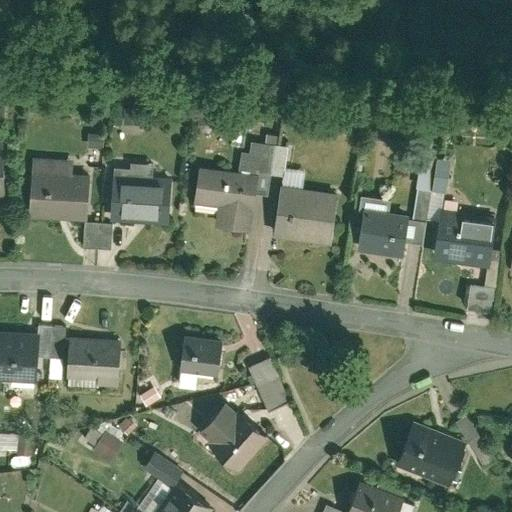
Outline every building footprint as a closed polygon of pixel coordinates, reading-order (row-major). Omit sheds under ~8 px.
[(207,111),(199,115),(197,123),(201,130),(209,132),(216,129),(218,120),(214,114),(207,111)] [(241,172),(256,174),(263,142),(248,139),(241,172)] [(283,175),(285,165),(288,146),(277,144),(272,173),(283,175)] [(440,152),(434,188),(445,190),(451,191),(457,154),(440,152)] [(34,154),(31,216),(89,218),(91,172),(75,172),(76,156),(34,154)] [(113,169),(111,222),(169,224),(172,176),(154,175),(154,165),(131,164),(131,170),(113,169)] [(282,181),(305,185),(307,169),(285,165),(283,175),(282,181)] [(241,172),(200,167),(195,203),(217,206),(214,225),(251,230),(258,174),(256,174),(241,172)] [(305,185),(282,181),(272,234),(328,244),(338,191),(305,185)] [(426,217),(431,187),(418,185),(413,217),(426,219),(426,217)] [(426,217),(440,220),(442,206),(445,190),(434,188),(431,187),(426,217)] [(364,209),(356,246),(402,255),(410,213),(388,209),(390,200),(363,194),(360,208),(364,209)] [(497,215),(442,206),(440,220),(433,259),(488,268),(497,215)] [(102,221),(88,221),(87,247),(100,248),(102,221)] [(116,222),(102,221),(100,248),(114,249),(116,222)] [(483,278),(479,305),(504,308),(510,258),(503,258),(501,280),(483,278)] [(61,305),(50,305),(50,322),(61,322),(61,305)] [(36,338),(41,338),(40,356),(49,356),(51,327),(37,326),(36,338)] [(64,327),(51,327),(49,356),(63,357),(63,347),(68,348),(68,342),(64,342),(64,327)] [(36,338),(0,335),(0,380),(39,382),(40,356),(41,338),(36,338)] [(222,340),(184,336),(181,373),(218,376),(222,340)] [(68,339),(68,342),(68,348),(65,386),(118,389),(120,342),(68,339)] [(61,360),(49,359),(48,381),(60,381),(61,360)] [(268,359),(247,368),(267,414),(288,405),(268,359)] [(153,388),(138,397),(144,409),(160,400),(153,388)] [(239,473),(269,437),(238,412),(236,414),(224,403),(198,434),(210,445),(208,448),(239,473)] [(485,444),(468,415),(456,422),(474,451),(485,444)] [(117,427),(126,437),(136,427),(127,417),(117,427)] [(414,421),(397,465),(448,485),(465,441),(414,421)] [(104,433),(120,444),(124,437),(108,427),(104,433)] [(83,438),(96,446),(102,437),(89,429),(83,438)] [(96,446),(92,452),(110,464),(122,445),(120,444),(104,433),(102,437),(96,446)] [(32,441),(16,441),(16,455),(33,455),(32,441)] [(141,470),(170,490),(175,482),(177,480),(148,460),(141,470)] [(209,511),(212,508),(175,482),(170,490),(154,511),(209,511)] [(398,511),(404,498),(359,482),(348,511),(398,511)] [(133,511),(136,509),(125,501),(117,511),(133,511)]
